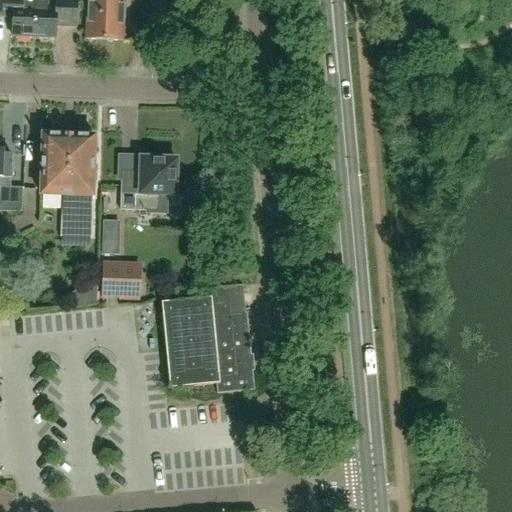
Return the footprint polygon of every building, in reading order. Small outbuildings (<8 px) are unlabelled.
[(0,0),(0,18),(12,19),(12,37),(18,38),(19,40),(27,40),(29,38),(34,38),(35,0),(0,0)] [(35,0),(34,38),(38,38),(39,41),(48,41),(49,39),(55,39),(55,26),(75,27),(76,0),(35,0)] [(89,0),(87,41),(121,43),(123,0),(89,0)] [(42,135),(40,196),(73,197),(72,211),(61,210),(61,227),(60,238),(91,239),(94,137),(42,135)] [(0,213),(21,214),(22,190),(10,189),(11,157),(2,157),(2,152),(0,152),(0,213)] [(159,195),(175,195),(176,160),(140,159),(140,182),(121,182),(120,211),(158,212),(159,195)] [(115,225),(130,225),(130,213),(114,214),(115,225)] [(101,268),(100,298),(137,299),(138,268),(101,268)] [(242,287),(225,288),(206,290),(207,300),(160,304),(168,390),(215,385),(216,395),(253,391),(246,314),(245,314),(242,287)] [(0,503),(13,508),(17,497),(0,490),(0,503)]
